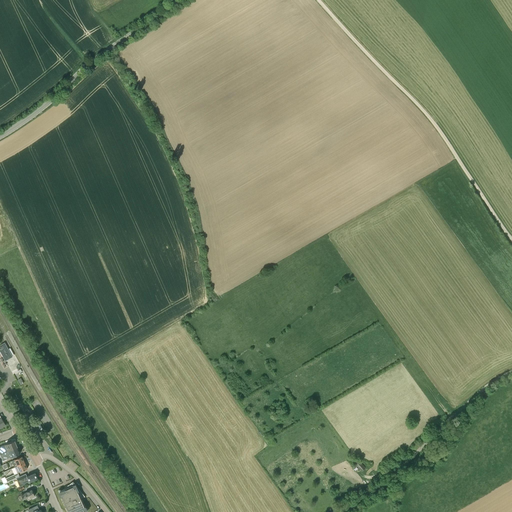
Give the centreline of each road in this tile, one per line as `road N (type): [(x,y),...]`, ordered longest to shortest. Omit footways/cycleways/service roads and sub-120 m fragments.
road 1 (track): [(511,240),(429,118),(318,0)]
road 2 (track): [(303,0),(266,33),(354,217)]
road 3 (unclassified): [(0,136),(181,0)]
road 4 (unclassified): [(343,511),(511,371)]
